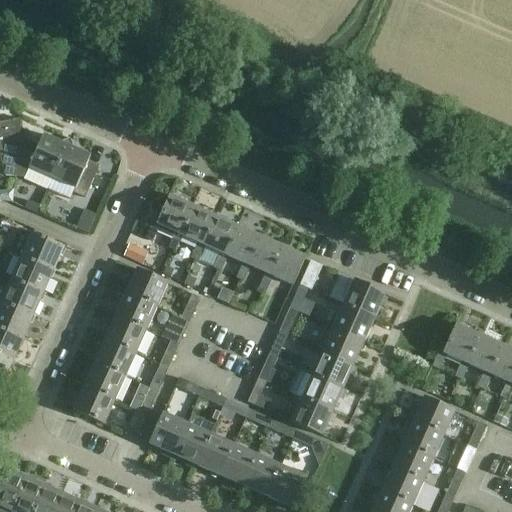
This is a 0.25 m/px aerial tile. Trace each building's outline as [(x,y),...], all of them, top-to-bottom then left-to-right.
[(13,177),(18,138),(19,119),(0,123),(0,160),(3,176),(13,177)] [(16,155),(13,177),(24,179),(28,168),(51,178),(65,146),(42,135),(37,146),(18,138),(16,155)] [(65,146),(51,178),(74,189),(72,194),(84,199),(90,185),(94,177),(98,166),(87,162),(89,156),(65,146)] [(94,177),(90,185),(97,189),(101,180),(94,177)] [(0,192),(0,191),(0,201),(11,204),(12,190),(0,192)] [(177,235),(190,207),(168,197),(161,212),(157,210),(145,238),(152,241),(156,233),(171,240),(174,234),(177,235)] [(27,200),(23,209),(34,214),(38,205),(27,200)] [(200,245),(212,217),(190,207),(177,235),(174,234),(171,240),(167,248),(171,250),(174,251),(181,237),(197,244),(200,245)] [(83,210),(74,229),(86,234),(95,216),(83,210)] [(222,255),(235,227),(212,217),(200,245),(197,244),(190,258),(194,260),(197,261),(204,247),(219,254),(222,255)] [(245,265),(258,237),(235,227),(222,255),(219,254),(213,268),(216,270),(220,272),(226,257),(242,264),(245,265)] [(9,251),(9,252),(19,256),(19,255),(50,269),(60,247),(29,233),(19,230),(9,251)] [(268,276),(280,248),(258,237),(245,265),(242,264),(235,279),(238,280),(242,282),(249,267),(265,274),(268,276)] [(127,245),(122,257),(141,265),(146,253),(127,245)] [(268,276),(265,274),(258,289),(261,290),(265,292),(272,277),(292,286),(304,258),(280,248),(268,276)] [(19,256),(9,279),(13,281),(40,293),(50,269),(19,255),(19,256)] [(299,286),(307,289),(310,291),(321,267),(309,262),(299,286)] [(165,266),(161,274),(169,278),(173,270),(165,266)] [(124,295),(156,309),(167,284),(135,270),(124,295)] [(186,276),(182,284),(191,288),(195,280),(186,276)] [(0,302),(30,316),(40,293),(9,279),(0,299),(0,302)] [(352,283),(343,305),(373,318),(384,295),(353,282),(352,283)] [(296,313),(307,289),(299,286),(288,310),(296,313)] [(146,331),(156,309),(124,295),(114,317),(146,331)] [(180,319),(188,323),(199,299),(191,295),(180,319)] [(0,329),(20,339),(30,316),(0,302),(0,329)] [(363,342),(373,318),(343,305),(332,329),(363,342)] [(286,336),(296,313),(288,310),(278,333),(286,336)] [(135,355),(146,331),(114,317),(104,341),(135,355)] [(178,346),(188,323),(180,319),(170,342),(178,346)] [(464,365),(477,336),(454,326),(442,353),(438,352),(431,367),(438,370),(445,356),(460,363),(464,365)] [(0,357),(10,362),(20,339),(0,329),(0,357)] [(352,366),(363,342),(332,329),(322,352),(352,366)] [(278,333),(268,357),(275,360),(286,336),(278,333)] [(486,375),(500,346),(477,336),(464,365),(460,363),(454,377),(457,379),(461,381),(467,366),(482,373),(486,375)] [(125,378),(135,355),(104,341),(93,364),(125,378)] [(167,370),(178,346),(170,342),(159,366),(167,370)] [(510,385),(511,379),(511,351),(500,346),(486,375),(482,373),(476,387),(479,389),(484,391),(490,376),(505,383),(506,383),(510,385)] [(342,389),(352,366),(322,352),(311,375),(311,376),(342,389)] [(0,384),(0,385),(10,362),(0,357),(0,384)] [(268,357),(257,380),(262,382),(265,383),(275,360),(268,357)] [(114,401),(125,378),(93,364),(83,387),(114,401)] [(157,393),(167,370),(159,366),(149,389),(157,393)] [(311,376),(311,375),(301,371),(290,395),(300,399),(331,413),(342,389),(311,376)] [(197,397),(201,389),(178,379),(174,387),(197,397)] [(511,379),(510,385),(506,383),(505,383),(499,398),(502,399),(506,401),(511,388),(511,379)] [(257,380),(247,403),(255,407),(259,397),(265,383),(262,382),(257,380)] [(145,397),(138,412),(146,416),(157,393),(149,389),(142,386),(139,395),(145,397)] [(103,426),(114,401),(83,387),(72,411),(103,426)] [(220,408),(224,400),(201,389),(197,397),(220,408)] [(411,423),(443,437),(454,413),(422,398),(411,423)] [(321,436),(331,413),(300,399),(290,423),(321,436)] [(244,418),(248,411),(224,400),(220,408),(244,418)] [(135,411),(125,435),(135,439),(146,416),(138,412),(138,413),(135,411)] [(268,429),(271,421),(248,411),(244,418),(268,429)] [(172,456),(186,425),(162,414),(148,445),(172,456)] [(496,416),(493,423),(504,428),(507,421),(496,416)] [(291,439),(294,431),(271,421),(268,429),(291,439)] [(432,460),(443,437),(411,423),(400,446),(432,460)] [(477,423),(469,440),(478,444),(486,426),(477,423)] [(195,466),(209,435),(186,425),(172,456),(195,466)] [(294,431),(291,439),(298,442),(310,448),(313,440),(294,431)] [(218,477),(232,445),(209,435),(195,466),(218,477)] [(242,487),(256,456),(232,445),(218,477),(242,487)] [(422,484),(432,460),(400,446),(390,470),(422,484)] [(464,474),(475,451),(466,447),(456,471),(464,474)] [(265,497),(279,466),(256,456),(242,487),(265,497)] [(279,466),(265,497),(279,504),(290,509),(304,477),(279,466)] [(0,511),(8,511),(9,511),(24,478),(6,470),(0,482),(0,511)] [(411,507),(422,484),(390,470),(379,493),(411,507)] [(456,471),(448,487),(457,491),(464,474),(456,471)] [(30,511),(42,486),(24,478),(9,511),(30,511)] [(30,511),(51,511),(60,494),(42,486),(30,511)] [(409,511),(411,507),(379,493),(370,511),(409,511)] [(51,511),(72,511),(77,502),(60,494),(51,511)] [(442,501),(437,511),(447,511),(450,505),(442,501)] [(72,511),(94,511),(95,510),(77,502),(72,511)]
